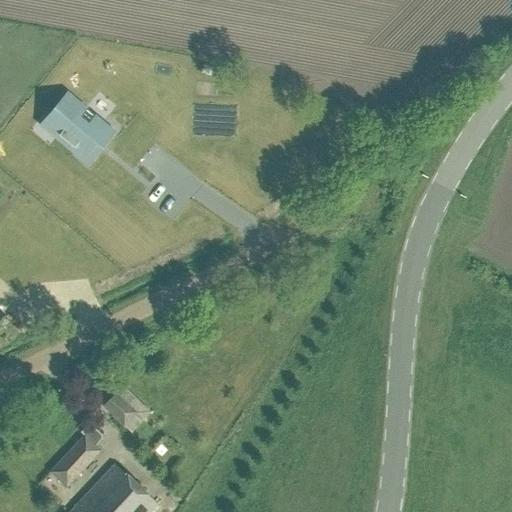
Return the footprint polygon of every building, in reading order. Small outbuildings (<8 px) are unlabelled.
[(49,114),(40,124),(78,156),(87,164),(112,133),(66,94),(49,114)] [(29,205),(0,243),(0,258),(43,291),(79,243),(29,205)] [(114,391),(100,406),(126,429),(139,413),(114,391)] [(67,489),(102,451),(85,435),(49,473),(67,489)] [(149,511),(155,505),(111,465),(67,511),(149,511)]
